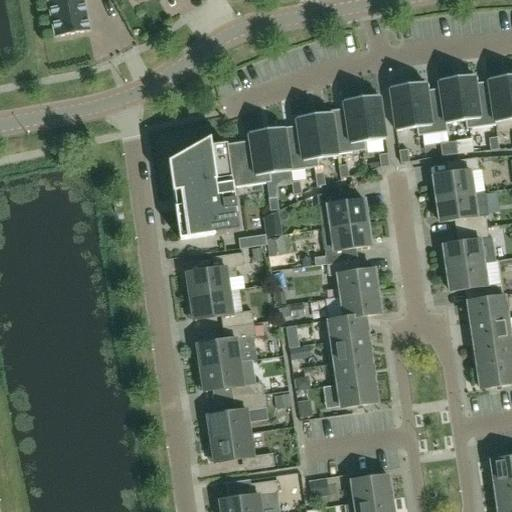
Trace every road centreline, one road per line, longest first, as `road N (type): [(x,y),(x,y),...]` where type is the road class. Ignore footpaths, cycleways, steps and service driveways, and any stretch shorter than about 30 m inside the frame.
road 1 (residential): [(185,511),(124,99)]
road 2 (tertiary): [(124,99),(248,26),(372,3)]
road 3 (residential): [(467,511),(448,368),(441,343),(419,327)]
road 4 (residential): [(419,327),(405,346),(402,376),(421,511)]
road 5 (residential): [(380,58),(225,112)]
road 6 (residential): [(419,327),(395,173)]
road 7 (residential): [(511,48),(380,58)]
road 8 (tertiary): [(0,127),(124,99)]
